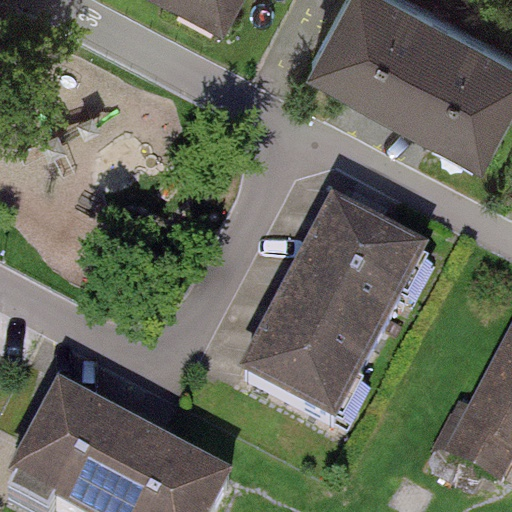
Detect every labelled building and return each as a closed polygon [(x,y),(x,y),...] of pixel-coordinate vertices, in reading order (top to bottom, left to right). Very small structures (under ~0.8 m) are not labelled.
[(229,0),(200,0),(223,12),(229,0)] [(511,95),(511,41),(433,0),(336,0),(306,56),(483,150),(511,95)] [(338,429),(432,253),(335,201),(240,377),(338,429)] [(511,329),(445,456),(495,483),(511,452),(511,453),(511,329)] [(63,511),(219,511),(236,479),(59,386),(8,483),(63,511)]
